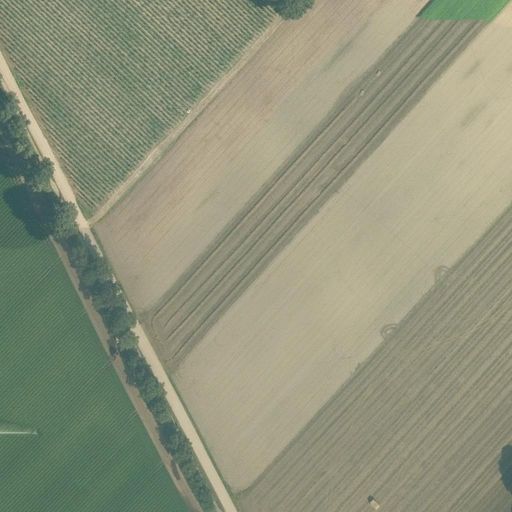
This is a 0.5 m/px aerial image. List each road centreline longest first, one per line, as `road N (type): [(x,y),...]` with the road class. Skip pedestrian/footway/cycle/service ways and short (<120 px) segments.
road 1 (unclassified): [(231,511),(0,59)]
road 2 (track): [(87,229),(296,0)]
